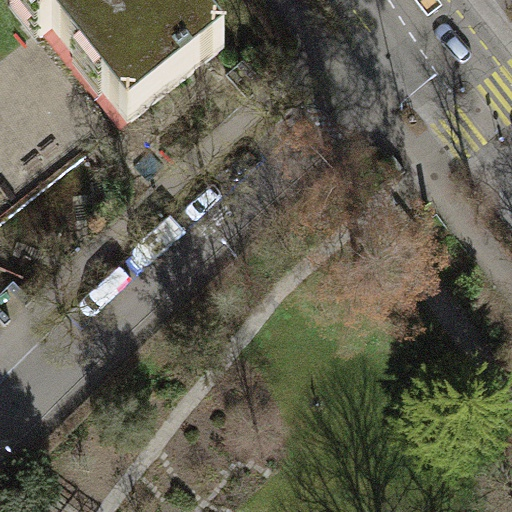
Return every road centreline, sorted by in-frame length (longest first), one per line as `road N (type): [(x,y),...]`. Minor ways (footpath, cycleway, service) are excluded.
road 1 (residential): [(429,24),(112,308),(0,421)]
road 2 (secondary): [(511,129),(429,24)]
